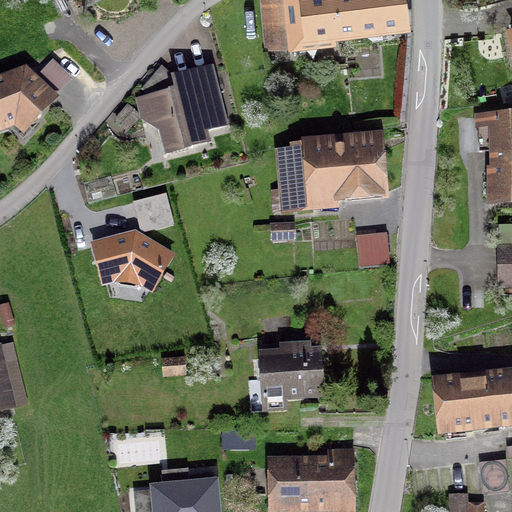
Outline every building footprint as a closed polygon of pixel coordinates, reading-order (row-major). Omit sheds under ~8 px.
[(401,0),(263,0),(268,45),(290,43),(289,36),(404,24),(401,0)] [(36,134),(63,100),(34,77),(33,75),(0,86),(0,135),(26,126),(36,134)] [(216,83),(145,102),(161,161),(232,141),(216,83)] [(511,122),(491,123),(495,210),(511,208),(511,122)] [(389,150),(291,158),(295,215),(394,207),(389,150)] [(296,225),(279,226),(279,239),(296,239),(296,225)] [(153,292),(172,258),(135,237),(94,248),(103,284),(119,279),(138,282),(153,292)] [(511,258),(502,259),(503,292),(511,291),(511,258)] [(0,408),(19,404),(7,346),(0,347),(0,408)] [(187,357),(164,360),(166,381),(190,378),(187,357)] [(327,362),(271,365),(273,409),(329,406),(327,362)] [(511,386),(442,394),(447,441),(511,434),(511,386)] [(353,465),(278,467),(278,511),(299,511),(354,511),(353,465)] [(468,511),(470,496),(451,495),(450,511),(468,511)]
